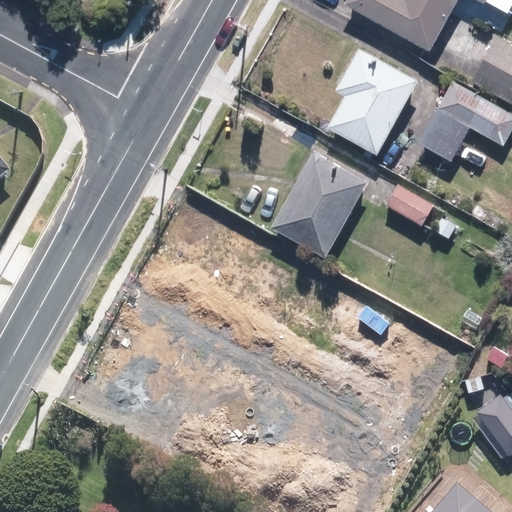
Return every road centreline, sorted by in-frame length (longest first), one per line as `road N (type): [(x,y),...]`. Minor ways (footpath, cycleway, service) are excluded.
road 1 (tertiary): [(146,113),(0,376)]
road 2 (residential): [(146,113),(0,35)]
road 3 (tertiary): [(209,0),(146,113)]
